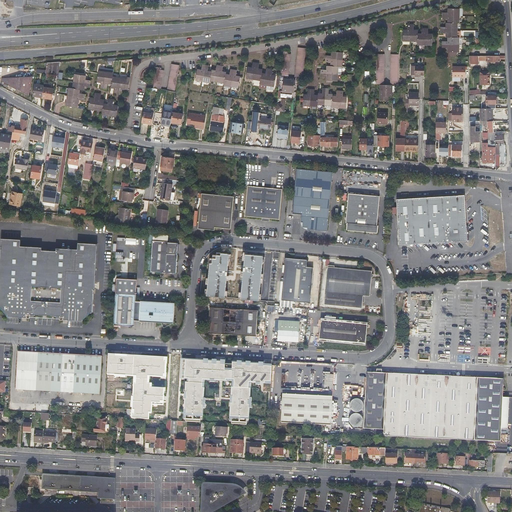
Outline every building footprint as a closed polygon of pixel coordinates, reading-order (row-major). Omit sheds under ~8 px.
[(454,5),(455,4),(448,4),(448,6),(448,13),(443,13),(443,15),(443,19),(448,19),(448,23),(446,23),(446,27),(441,27),(441,30),(441,33),(446,33),(446,37),(448,37),(448,41),(442,41),(442,44),(442,48),(448,48),(448,52),(449,52),(458,52),(458,45),(458,38),(456,38),(456,30),(456,23),(458,23),(458,16),(459,7),(455,6),(454,5)] [(403,30),(403,40),(410,41),(417,41),(417,34),(417,31),(413,31),(413,25),(410,25),(407,25),(407,30),(403,30)] [(421,34),(417,34),(417,41),(417,45),(424,45),(432,45),(432,41),(434,41),(434,34),(428,34),(428,29),(425,29),(421,29),(421,34)] [(298,48),(294,78),(295,78),(297,78),(302,78),(306,48),(298,48)] [(283,52),(280,76),(288,77),(290,54),(287,54),(287,52),(283,52)] [(342,53),(331,52),(331,56),(326,56),(326,62),(330,63),(330,66),(327,66),(327,70),(322,69),(321,76),(327,76),(326,80),(336,81),(337,67),(341,67),(342,53)] [(376,59),(376,69),(376,71),(375,84),(380,84),(383,85),(384,54),(374,54),(374,59),(376,59)] [(391,54),(390,85),(392,84),(396,85),(398,85),(398,54),(391,54)] [(469,56),(469,64),(478,63),(478,62),(490,62),(490,64),(494,64),(495,62),(499,62),(499,60),(505,60),(505,56),(498,56),(485,56),(469,56)] [(60,62),(47,63),(46,71),(45,74),(47,74),(46,76),(50,76),(50,74),(58,75),(60,62)] [(251,68),(248,68),(246,78),(253,79),(260,80),(259,84),(267,85),(274,86),(276,76),(271,75),(272,70),(269,70),(266,69),(265,74),(261,74),(262,70),(258,69),(259,64),(256,63),(252,63),(251,68)] [(171,64),(167,90),(174,91),(179,65),(171,64)] [(201,70),(197,70),(195,80),(203,81),(209,82),(210,81),(217,82),(224,83),(224,85),(231,86),(238,87),(240,77),(236,76),(237,71),(234,71),(230,70),(229,75),(226,75),(226,73),(222,72),(223,67),(219,66),(216,66),(215,71),(211,70),(211,72),(207,72),(208,66),(205,66),(202,65),(201,70)] [(424,75),(424,66),(412,66),(412,75),(415,75),(419,75),(424,75)] [(465,66),(452,66),(452,77),(465,77),(465,66)] [(156,67),(153,88),(160,89),(164,70),(161,70),(161,68),(156,67)] [(126,79),(119,78),(112,77),(113,73),(106,72),(98,71),(98,73),(96,82),(101,82),(100,88),(103,88),(107,88),(107,83),(111,84),(111,88),(114,88),(114,93),(117,94),(120,94),(121,89),(128,90),(130,77),(127,77),(127,79),(126,79)] [(489,81),(489,72),(479,72),(480,81),(489,81)] [(69,88),(68,96),(67,103),(65,103),(64,107),(77,108),(77,106),(78,100),(83,101),(83,98),(84,94),(79,93),(79,90),(83,90),(83,86),(88,87),(89,84),(89,81),(84,80),(85,76),(75,74),(74,82),(73,89),(69,88)] [(1,79),(1,82),(29,96),(31,77),(1,79)] [(293,92),(295,80),(287,79),(287,81),(283,81),(282,91),(293,92)] [(42,98),(51,100),(54,84),(44,83),(43,86),(42,98)] [(32,96),(42,98),(43,86),(34,84),(32,96)] [(390,85),(383,85),(380,84),(380,100),(388,100),(388,97),(392,97),(392,84),(390,85)] [(307,95),(303,95),(303,105),(309,106),(317,106),(317,104),(324,105),(331,105),(331,107),(338,107),(346,108),(346,97),(342,97),(342,92),(339,91),(336,91),(336,97),(332,96),(332,94),(328,94),(329,89),(325,89),(322,89),(322,94),(318,94),(318,96),(314,95),(314,90),(310,90),(307,89),(307,95)] [(418,100),(418,93),(409,93),(409,105),(418,105),(418,100)] [(89,98),(88,107),(88,109),(95,110),(102,111),(101,114),(109,115),(116,117),(116,115),(121,116),(122,107),(113,105),(114,100),(111,100),(108,99),(107,105),(103,104),(104,100),(100,100),(100,95),(97,94),(94,94),(93,99),(89,98)] [(495,96),(486,96),(486,104),(495,104),(495,96)] [(277,105),(276,110),(284,110),(285,99),(281,98),(281,103),(277,102),(277,105)] [(162,121),(170,122),(171,118),(167,117),(168,109),(159,107),(158,116),(163,117),(162,121)] [(223,109),(213,107),(212,115),(222,116),(223,109)] [(448,113),(448,120),(452,120),(452,122),(463,122),(463,107),(452,107),(452,113),(448,113)] [(491,109),(479,109),(480,121),(487,121),(492,120),(492,116),(491,116),(491,109)] [(143,112),(141,123),(152,125),(153,114),(143,112)] [(171,118),(170,122),(181,124),(183,114),(172,113),(171,118)] [(189,113),(187,123),(195,125),(195,127),(203,129),(206,116),(189,113)] [(378,114),(377,124),(387,125),(387,114),(378,114)] [(212,115),(209,130),(222,132),(224,124),(223,123),(223,119),(222,116),(212,115)] [(258,118),(257,128),(270,129),(271,120),(258,118)] [(10,127),(8,126),(7,131),(12,132),(19,133),(26,134),(28,120),(21,119),(20,124),(21,124),(21,128),(19,128),(15,127),(11,126),(10,127)] [(231,122),(230,132),(242,134),(243,124),(231,122)] [(320,145),(337,146),(337,138),(324,137),(324,131),(325,131),(325,122),(320,122),(320,128),(320,131),(320,136),(320,145)] [(445,123),(436,123),(435,140),(440,140),(440,133),(445,133),(445,123)] [(475,142),(479,142),(479,131),(475,131),(475,126),(471,126),(471,141),(475,141),(475,142)] [(288,131),(288,130),(277,128),(276,139),(287,140),(288,131)] [(405,141),(405,150),(409,150),(409,148),(417,148),(418,130),(410,129),(410,141),(405,141)] [(32,130),(30,138),(42,140),(44,132),(32,130)] [(292,131),(291,141),(299,143),(300,132),(292,131)] [(495,150),(496,170),(497,170),(500,167),(500,144),(504,143),(503,135),(502,135),(502,132),(495,132),(495,147),(495,149),(495,150)] [(1,135),(0,139),(0,148),(9,150),(10,144),(11,140),(12,136),(1,135)] [(318,145),(320,145),(320,136),(308,135),(308,145),(318,146),(318,145)] [(53,136),(52,146),(64,148),(65,138),(53,136)] [(373,145),(388,146),(388,136),(374,136),(373,145)] [(342,148),(351,149),(352,140),(342,139),(342,148)] [(395,139),(395,151),(405,150),(405,141),(405,139),(395,139)] [(488,144),(487,139),(485,139),(485,146),(483,146),(483,159),(491,159),(491,149),(495,149),(495,147),(488,147),(488,144)] [(93,143),(82,142),(81,151),(80,153),(85,154),(86,152),(91,153),(93,143)] [(425,156),(435,156),(435,145),(425,145),(425,156)] [(462,146),(452,145),(452,156),(462,156),(462,146)] [(104,149),(95,148),(94,155),(93,160),(96,160),(96,164),(102,165),(104,149)] [(108,149),(106,162),(116,163),(116,159),(118,152),(118,150),(108,149)] [(128,154),(126,153),(122,153),(118,152),(116,159),(120,160),(120,164),(130,165),(132,153),(128,152),(128,154)] [(67,164),(78,165),(80,154),(69,153),(67,164)] [(140,158),(135,157),(133,168),(145,170),(147,160),(142,159),(139,159),(140,158)] [(162,157),(161,166),(162,166),(162,170),(172,171),(174,159),(162,157)] [(16,158),(15,167),(27,169),(28,159),(23,158),(23,159),(16,158)] [(56,175),(58,165),(49,164),(47,174),(56,175)] [(32,165),(30,177),(39,178),(41,166),(32,165)] [(302,214),(302,216),(303,216),(303,222),(302,227),(307,228),(313,228),(313,230),(327,231),(332,172),(296,169),(292,214),(302,214)] [(84,179),(91,180),(92,172),(84,171),(84,179)] [(163,183),(161,199),(176,201),(177,193),(171,192),(172,184),(163,183)] [(244,216),(262,218),(270,219),(279,220),(282,189),(247,185),(244,216)] [(129,187),(121,186),(120,190),(123,190),(122,200),(132,201),(133,196),(133,192),(131,191),(131,188),(129,187)] [(12,191),(10,203),(19,205),(22,193),(12,191)] [(201,193),(197,228),(214,230),(214,227),(230,229),(233,196),(201,193)] [(349,193),(346,222),(348,222),(347,229),(361,231),(377,232),(378,225),(377,225),(380,195),(349,193)] [(464,197),(398,199),(399,244),(466,242),(466,227),(467,225),(467,214),(465,212),(464,197)] [(114,221),(117,222),(129,223),(131,209),(119,208),(118,215),(117,215),(114,217),(114,221)] [(158,208),(157,214),(159,214),(157,222),(167,223),(169,210),(158,208)] [(0,307),(6,315),(6,316),(29,317),(29,314),(59,316),(59,319),(82,320),(82,319),(90,312),(91,312),(93,289),(94,289),(97,244),(77,243),(77,252),(59,251),(20,249),(20,239),(1,238),(0,255),(0,307)] [(153,241),(151,271),(177,273),(178,243),(168,242),(153,241)] [(225,253),(221,290),(259,294),(263,257),(225,253)] [(283,277),(282,298),(310,301),(313,266),(307,265),(307,258),(286,256),(283,277)] [(328,267),(324,304),(361,308),(362,295),(368,296),(371,271),(328,267)] [(115,293),(113,324),(134,326),(134,320),(138,320),(139,321),(169,323),(173,321),(174,313),(174,303),(165,302),(140,300),(140,301),(135,301),(136,294),(115,293)] [(419,295),(403,295),(403,313),(406,313),(406,306),(410,306),(410,308),(415,308),(415,300),(419,300),(419,295)] [(237,299),(237,307),(244,307),(244,303),(253,303),(253,299),(237,299)] [(208,333),(237,335),(241,335),(255,336),(257,310),(209,307),(208,333)] [(280,316),(277,339),(299,341),(301,318),(280,316)] [(331,319),(329,341),(353,343),(369,345),(371,323),(348,320),(331,319)] [(72,392),(74,355),(18,351),(17,370),(16,389),(72,392)] [(102,356),(74,355),(72,392),(99,394),(102,356)] [(116,374),(115,393),(163,395),(164,367),(147,366),(128,365),(127,363),(119,367),(114,367),(114,374),(116,374)] [(249,418),(250,412),(261,413),(264,379),(251,378),(252,370),(235,369),(232,417),(249,418)] [(417,376),(366,374),(364,430),(382,431),(382,437),(499,443),(502,381),(446,379),(447,371),(417,370),(417,376)] [(352,379),(358,373),(356,371),(350,377),(352,379)] [(202,378),(200,409),(219,410),(221,379),(202,378)] [(347,382),(347,392),(353,392),(353,389),(356,389),(357,382),(347,382)] [(163,395),(115,393),(114,404),(136,406),(162,407),(163,395)] [(279,398),(278,421),(330,424),(331,400),(279,398)] [(93,432),(104,432),(104,429),(105,424),(106,424),(106,420),(105,420),(105,416),(104,416),(97,416),(96,426),(93,426),(93,432)] [(187,436),(200,437),(201,427),(188,426),(187,436)] [(216,427),(215,436),(226,437),(226,432),(227,432),(228,427),(216,427)] [(155,443),(155,429),(145,428),(145,440),(150,440),(150,442),(155,443)] [(125,429),(125,441),(134,441),(135,429),(125,429)] [(55,442),(55,444),(70,445),(71,443),(71,433),(61,433),(61,434),(57,434),(58,431),(56,430),(56,432),(55,442)] [(31,432),(30,441),(42,442),(42,431),(34,431),(34,432),(31,432)] [(43,431),(43,443),(46,443),(46,441),(55,442),(56,432),(43,431)] [(82,435),(82,441),(87,441),(86,445),(90,445),(91,445),(95,446),(96,436),(82,435)] [(181,440),(181,437),(175,437),(174,449),(184,450),(185,440),(181,440)] [(156,439),(155,448),(164,448),(164,439),(156,439)] [(302,439),(301,454),(312,454),(313,440),(302,439)] [(216,453),(225,453),(225,451),(222,451),(223,440),(217,440),(216,453)] [(231,440),(230,452),(242,453),(243,441),(231,440)] [(261,442),(250,442),(250,452),(261,453),(261,442)] [(203,446),(202,452),(215,453),(216,448),(214,447),(214,444),(205,444),(205,446),(203,446)] [(358,446),(348,446),(342,446),(342,451),(345,451),(345,448),(347,448),(347,459),(357,459),(358,446)] [(369,455),(385,456),(385,448),(369,447),(369,453),(369,455)] [(396,453),(385,453),(385,463),(396,463),(396,453)] [(404,462),(414,463),(415,454),(405,453),(404,462)] [(437,453),(436,463),(447,463),(448,454),(437,453)] [(415,454),(414,463),(424,463),(425,455),(415,454)] [(456,457),(456,464),(464,465),(464,457),(456,457)] [(43,474),(43,476),(61,477),(115,481),(114,499),(115,499),(116,499),(116,490),(117,482),(117,479),(116,479),(60,475),(43,474)] [(98,492),(98,496),(103,497),(103,498),(114,499),(115,481),(61,477),(43,476),(43,478),(42,485),(42,488),(70,490),(98,492)] [(202,481),(200,511),(201,511),(221,501),(224,505),(246,492),(244,489),(241,486),(236,483),(233,482),(202,481)] [(489,492),(489,502),(499,503),(500,493),(489,492)] [(414,510),(413,511),(450,511),(451,511),(451,510),(450,509),(449,508),(429,504),(424,503),(423,503),(422,504),(421,505),(420,511),(414,510)]
